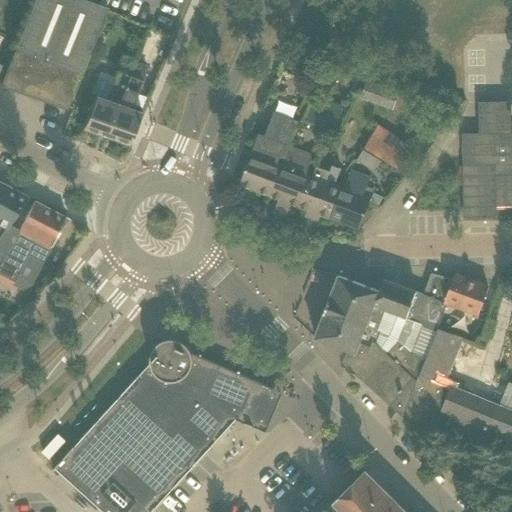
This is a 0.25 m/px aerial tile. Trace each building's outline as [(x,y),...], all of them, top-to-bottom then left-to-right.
[(35,0),(0,86),(1,86),(67,109),(107,9),(83,0),(35,0)] [(94,95),(83,127),(106,135),(135,61),(122,57),(104,99),(94,95)] [(129,144),(141,112),(131,108),(141,80),(147,66),(135,61),(106,135),(129,144)] [(334,132),(344,107),(313,95),(303,120),(334,132)] [(511,99),(476,100),(477,131),(460,132),(461,217),(495,216),(495,208),(511,207),(511,99)] [(259,134),(259,135),(240,185),(271,196),(289,147),(298,123),(273,114),(265,136),(259,134)] [(401,140),(402,139),(379,124),(365,146),(364,148),(399,169),(413,147),(401,140)] [(300,207),(312,176),(315,167),(309,165),(312,156),(289,147),(271,196),(279,199),(277,206),(281,207),(279,212),(287,215),(292,203),(300,207)] [(341,187),(336,185),(342,169),(332,166),(330,172),(317,167),(313,177),(312,176),(300,207),(308,210),(306,216),(318,220),(320,214),(330,218),(341,187)] [(370,202),(373,195),(375,189),(366,186),(369,177),(352,171),(345,189),(341,187),(330,218),(360,229),(370,202)] [(0,236),(27,197),(0,183),(0,236)] [(375,193),(370,202),(379,206),(383,198),(375,193)] [(64,217),(39,203),(34,201),(6,256),(0,252),(0,275),(14,282),(27,255),(43,262),(51,246),(52,246),(66,217),(65,216),(64,217)] [(380,291),(339,276),(316,338),(351,351),(346,365),(389,404),(408,381),(414,387),(417,382),(437,328),(436,328),(446,303),(445,303),(455,280),(431,274),(423,295),(384,280),(380,291)] [(488,286),(457,275),(455,280),(445,303),(446,303),(478,315),(488,286)] [(492,337),(496,321),(488,318),(482,335),(478,337),(475,343),(485,347),(492,337)] [(437,328),(417,382),(448,395),(439,416),(511,445),(511,382),(509,382),(500,405),(452,385),(451,388),(445,386),(464,338),(437,328)] [(54,469),(55,470),(56,469),(103,511),(152,511),(204,456),(237,420),(258,429),(258,427),(254,425),(270,388),(274,390),(275,389),(177,347),(174,346),(173,346),(170,346),(168,347),(166,348),(164,348),(163,349),(162,351),(54,469)] [(389,404),(420,432),(421,433),(437,415),(439,416),(448,395),(417,382),(414,387),(408,381),(389,404)] [(407,511),(365,470),(334,502),(344,511),(407,511)]
